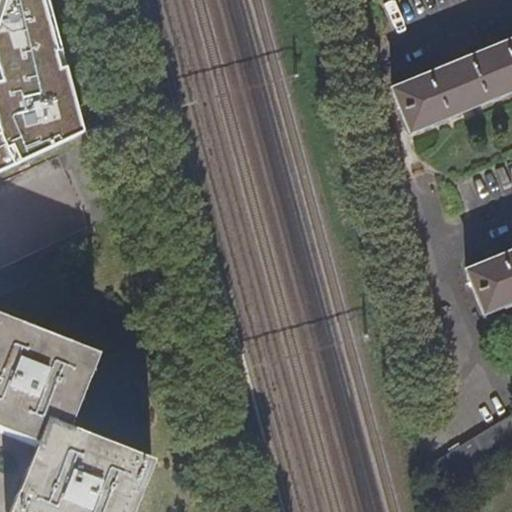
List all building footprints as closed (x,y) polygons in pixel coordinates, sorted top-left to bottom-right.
[(432,76),(394,92),(411,134),(511,93),(511,35),(507,38),(510,45),(448,70),(445,63),(437,66),(429,69),(432,76)] [(60,157),(0,184),(0,248),(83,209),(60,157)] [(457,409),(404,187),(378,193),(431,416),(457,409)] [(507,257),(468,273),(485,315),(511,303),(511,246),(511,247),(504,250),(507,257)] [(0,320),(0,434),(38,450),(13,511),(135,511),(154,466),(70,434),(100,359),(0,320)] [(511,418),(425,470),(440,494),(497,459),(499,459),(511,450),(511,418)]
